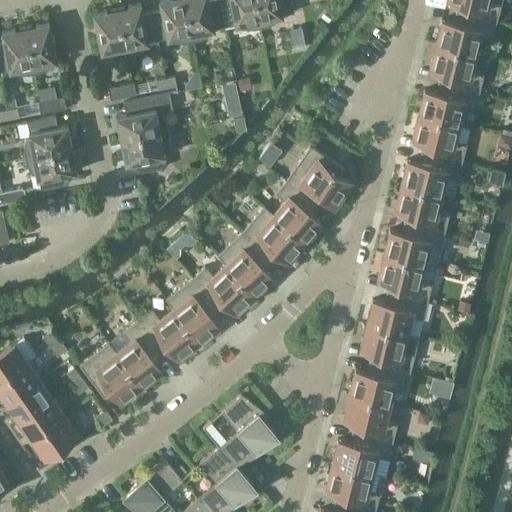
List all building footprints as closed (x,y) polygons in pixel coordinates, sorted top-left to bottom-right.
[(159,0),(161,8),(152,10),(158,39),(168,37),(173,37),(174,41),(178,42),(183,42),(188,42),(192,41),(184,0),(159,0)] [(184,0),(192,41),(197,40),(201,38),(205,36),(209,34),(209,29),(214,28),(214,27),(225,25),(219,0),(184,0)] [(219,0),(225,25),(235,23),(235,24),(241,23),(242,27),(247,28),(251,28),(256,28),(261,27),(254,0),(219,0)] [(254,0),(261,27),(265,26),(269,24),(274,22),(278,20),(277,16),(282,15),(282,14),(294,11),(291,0),(254,0)] [(458,0),(456,10),(496,20),(501,0),(458,0)] [(140,2),(117,7),(126,54),(131,53),(135,51),(139,49),(143,47),(143,43),(147,42),(147,41),(158,39),(152,10),(142,12),(140,2)] [(126,54),(117,7),(93,12),(101,51),(105,50),(106,55),(111,55),(116,55),(121,55),(126,54)] [(441,18),(435,42),(476,52),(480,36),(492,39),(496,20),(456,10),(453,21),(441,18)] [(25,25),(35,72),(39,71),(44,70),(48,68),(52,65),(51,61),(56,60),(49,20),(25,25)] [(4,40),(0,40),(0,70),(9,68),(10,69),(15,68),(16,73),(21,73),(25,73),(30,73),(35,72),(25,25),(2,30),(4,40)] [(306,48),(301,26),(291,28),(295,50),(306,48)] [(441,69),(438,80),(479,90),(484,72),(472,69),(476,52),(435,42),(429,67),(441,69)] [(175,75),(165,77),(167,86),(176,84),(175,75)] [(167,86),(165,77),(156,79),(158,88),(167,86)] [(424,88),(418,112),(459,122),(463,106),(475,109),(479,90),(438,80),(436,91),(424,88)] [(108,86),(110,98),(136,93),(134,81),(108,86)] [(170,92),(152,95),(123,101),(126,113),(116,115),(121,138),(168,129),(167,125),(166,121),(164,117),(162,113),(172,107),(170,92)] [(38,100),(40,112),(66,106),(64,95),(38,100)] [(17,106),(7,108),(9,118),(19,116),(17,106)] [(9,118),(7,108),(0,109),(0,119),(0,120),(9,118)] [(424,139),(421,150),(462,160),(466,142),(455,139),(459,122),(418,112),(412,136),(424,139)] [(29,139),(25,140),(24,143),(24,146),(24,150),(24,153),(25,156),(72,147),(67,123),(57,125),(55,115),(26,121),(28,131),(29,139)] [(168,129),(121,138),(125,162),(135,160),(137,171),(166,166),(164,154),(165,154),(163,148),(168,147),(169,143),(169,138),(169,133),(168,129)] [(310,144),(285,179),(318,204),(325,195),(335,202),(350,181),(340,174),(344,168),(310,144)] [(72,147),(25,156),(25,159),(26,163),(28,166),(29,169),(31,172),(36,171),(37,178),(38,178),(40,188),(69,183),(67,172),(77,170),(72,147)] [(263,149),(258,156),(269,164),(274,158),(263,149)] [(407,158),(401,182),(441,192),(446,176),(457,179),(462,160),(421,150),(418,161),(407,158)] [(264,204),(264,205),(304,240),(321,221),(311,213),(318,204),(285,179),(275,192),(284,199),(273,212),(264,204)] [(406,209),(404,220),(444,230),(449,212),(437,209),(441,192),(401,182),(395,206),(406,209)] [(0,202),(26,197),(25,188),(22,187),(0,190),(0,202)] [(264,205),(241,230),(271,259),(279,251),(288,259),(304,240),(264,205)] [(389,228),(383,252),(424,262),(428,246),(440,248),(444,230),(404,220),(401,231),(389,228)] [(6,228),(0,229),(0,242),(9,241),(6,228)] [(217,254),(225,262),(254,293),(272,276),(264,267),(271,259),(241,230),(217,254)] [(389,279),(386,290),(427,300),(432,282),(420,279),(424,262),(383,252),(377,276),(389,279)] [(204,265),(192,276),(219,308),(228,301),(236,310),(254,293),(225,262),(213,274),(204,265)] [(192,276),(165,297),(198,340),(218,325),(211,315),(219,308),(192,276)] [(372,298),(366,322),(419,335),(407,332),(411,315),(423,318),(427,300),(386,290),(384,301),(372,298)] [(152,307),(137,319),(162,352),(171,346),(178,355),(198,340),(165,297),(173,307),(159,317),(152,307)] [(108,341),(141,384),(161,369),(153,359),(162,352),(137,319),(122,330),(129,340),(116,350),(108,341)] [(372,349),(369,360),(410,370),(419,335),(366,322),(360,346),(372,349)] [(42,336),(49,345),(59,338),(52,328),(42,336)] [(59,338),(49,345),(57,355),(67,347),(59,338)] [(141,384),(108,341),(79,363),(104,397),(114,389),(121,399),(141,384)] [(0,351),(0,379),(27,360),(14,342),(0,351)] [(0,379),(0,391),(7,401),(40,378),(27,360),(0,379)] [(355,368),(349,392),(390,402),(394,385),(405,388),(410,370),(369,360),(366,371),(355,368)] [(63,373),(71,383),(81,375),(73,366),(63,373)] [(81,375),(71,383),(78,393),(88,385),(81,375)] [(7,401),(19,419),(52,396),(40,378),(7,401)] [(202,426),(218,445),(237,465),(260,453),(257,448),(275,432),(260,414),(263,409),(241,392),(202,426)] [(354,419),(352,430),(393,440),(397,421),(385,419),(390,402),(349,392),(343,416),(354,419)] [(19,419),(31,436),(64,414),(52,396),(19,419)] [(95,415),(102,425),(112,418),(105,407),(95,415)] [(64,414),(31,436),(44,455),(77,432),(64,414)] [(337,438),(331,462),(372,472),(376,455),(388,458),(393,440),(352,430),(349,441),(337,438)] [(216,481),(197,497),(211,511),(223,511),(238,504),(235,499),(253,484),(237,465),(218,445),(199,462),(216,481)] [(125,492),(142,511),(142,510),(143,511),(178,511),(163,494),(182,477),(165,458),(141,471),(144,476),(125,492)] [(337,489),(334,500),(375,510),(380,491),(368,488),(372,472),(331,462),(325,486),(337,489)] [(211,511),(197,497),(179,511),(211,511)] [(320,508),(318,511),(374,511),(375,510),(334,500),(332,510),(320,508)]
